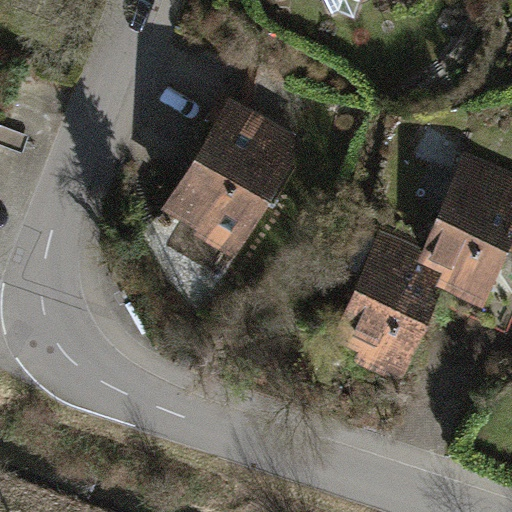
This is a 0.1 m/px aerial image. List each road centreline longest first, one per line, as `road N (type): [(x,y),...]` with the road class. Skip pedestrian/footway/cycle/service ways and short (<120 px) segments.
road 1 (residential): [(48,320),(72,361),(125,397),(472,511)]
road 2 (residential): [(48,320),(45,265),(60,208),(137,0)]
